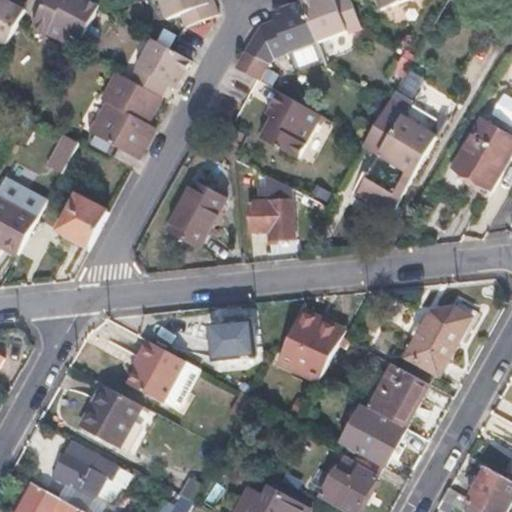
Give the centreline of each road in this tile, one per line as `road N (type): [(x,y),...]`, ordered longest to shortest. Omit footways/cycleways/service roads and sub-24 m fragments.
road 1 (residential): [(511,259),(84,303)]
road 2 (residential): [(84,303),(246,7)]
road 3 (residential): [(411,511),(511,335)]
road 4 (residential): [(0,440),(84,303)]
